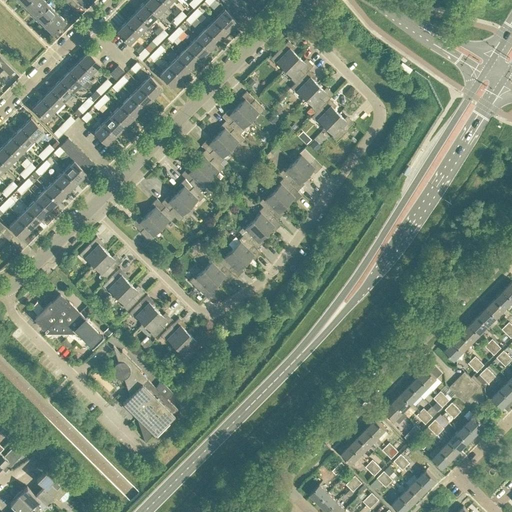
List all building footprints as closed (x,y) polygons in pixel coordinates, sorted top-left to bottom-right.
[(30,0),(25,6),(34,15),(47,2),(44,0),(30,0)] [(73,0),(66,0),(66,1),(74,9),(78,5),(73,0)] [(160,0),(146,0),(144,2),(157,15),(166,6),(160,0)] [(230,0),(229,0),(226,4),(235,12),(239,8),(230,0)] [(34,15),(43,24),(56,11),(47,2),(34,15)] [(144,2),(135,12),(147,24),(157,15),(144,2)] [(197,7),(191,13),(195,17),(201,12),(197,7)] [(224,8),(215,17),(227,30),(237,21),(224,8)] [(181,10),(176,16),(180,20),(185,14),(181,10)] [(56,11),(43,24),(53,34),(65,21),(56,11)] [(135,12),(125,21),(138,34),(147,24),(135,12)] [(195,17),(191,13),(186,18),(190,22),(195,17)] [(180,20),(176,16),(170,21),(175,25),(180,20)] [(215,17),(205,27),(218,39),(227,30),(215,17)] [(138,34),(125,21),(116,30),(129,43),(138,34)] [(178,26),(173,31),(177,35),(182,30),(178,26)] [(205,27),(196,36),(209,49),(218,39),(205,27)] [(163,29),(157,34),(162,38),(167,33),(163,29)] [(177,35),(173,31),(168,37),(172,41),(177,35)] [(162,38),(157,34),(152,39),(156,43),(162,38)] [(196,36),(187,45),(200,58),(209,49),(196,36)] [(281,70),(281,71),(297,55),(290,47),(292,44),(288,40),(280,48),(279,48),(270,57),(274,62),(276,61),(283,68),(281,70)] [(160,44),(154,50),(159,54),(164,48),(160,44)] [(187,45),(178,54),(191,67),(200,58),(187,45)] [(138,55),(141,59),(148,52),(144,47),(139,53),(139,54),(138,55)] [(159,54),(154,50),(149,55),(153,59),(159,54)] [(87,51),(78,60),(91,73),(100,63),(87,51)] [(178,54),(169,64),(181,76),(191,67),(178,54)] [(290,78),(294,82),(308,68),(313,64),(308,60),(305,62),(297,55),(281,71),(282,71),(284,69),(291,76),(290,78)] [(69,69),(81,82),(85,86),(89,81),(86,78),(91,73),(78,60),(69,69)] [(131,67),(135,71),(140,66),(136,61),(131,67)] [(403,61),(399,65),(400,65),(409,72),(411,69),(412,68),(405,63),(403,61)] [(5,62),(1,66),(9,75),(14,70),(5,62)] [(118,64),(109,72),(115,78),(123,70),(118,64)] [(181,76),(169,64),(159,73),(172,86),(181,76)] [(301,99),(302,100),(318,83),(310,76),(313,73),(308,68),(294,82),(290,86),(295,91),(297,90),(304,97),(301,99)] [(69,69),(59,79),(72,91),(81,82),(69,69)] [(123,75),(117,80),(121,84),(127,79),(123,75)] [(149,75),(140,84),(153,97),(162,87),(149,75)] [(107,78),(101,84),(105,88),(111,82),(107,78)] [(59,79),(50,88),(63,101),(72,91),(59,79)] [(121,84),(117,80),(112,86),(116,90),(121,84)] [(310,106),(315,111),(329,97),(333,93),(328,88),(325,91),(318,83),(302,100),(305,98),(312,105),(310,106)] [(105,88),(101,84),(96,89),(100,93),(105,88)] [(140,84),(131,93),(143,106),(153,97),(140,84)] [(50,88),(41,97),(54,110),(63,101),(50,88)] [(244,98),(236,106),(253,122),(253,121),(251,119),(258,111),(259,113),(264,108),(254,98),(246,90),(241,95),(244,98)] [(104,93),(99,99),(103,103),(108,97),(104,93)] [(131,93),(121,103),(134,115),(143,106),(131,93)] [(54,110),(41,97),(32,107),(44,119),(54,110)] [(88,97),(83,102),(87,106),(92,101),(88,97)] [(322,128),(338,112),(331,105),(333,102),(329,97),(315,111),(311,115),(316,120),(317,118),(324,125),(322,128)] [(103,103),(99,99),(94,104),(98,108),(103,103)] [(87,106),(83,102),(78,107),(82,111),(87,106)] [(121,103),(112,112),(125,125),(134,115),(121,103)] [(221,115),(225,119),(226,119),(239,133),(240,133),(244,128),(242,127),(249,120),(252,122),(253,122),(236,106),(229,113),(226,110),(221,115)] [(91,115),(87,111),(81,116),(86,120),(91,115)] [(112,112),(103,121),(116,134),(125,125),(112,112)] [(338,112),(322,128),(323,129),(325,127),(332,134),(331,135),(336,140),(346,130),(345,130),(354,122),(349,117),(346,120),(338,112)] [(267,118),(272,123),(278,118),(273,113),(267,118)] [(70,115),(65,120),(69,125),(74,119),(70,115)] [(30,117),(21,126),(34,139),(43,129),(30,117)] [(224,127),(216,134),(232,150),(233,150),(230,147),(237,140),(239,142),(244,137),(240,133),(239,133),(226,119),(225,119),(221,124),(224,127)] [(69,125),(65,120),(59,126),(64,130),(69,125)] [(116,134),(103,121),(94,131),(106,143),(116,134)] [(21,126),(12,135),(24,148),(34,139),(21,126)] [(201,144),(205,148),(219,162),(224,157),(222,156),(229,149),(232,151),(232,150),(216,134),(209,142),(206,139),(201,144)] [(12,135),(2,145),(15,157),(24,148),(12,135)] [(307,135),(302,139),(306,144),(311,139),(307,135)] [(59,145),(63,150),(72,141),(68,137),(59,145)] [(307,146),(313,151),(319,144),(312,139),(307,146)] [(63,150),(67,154),(76,145),(72,141),(63,150)] [(49,143),(43,149),(48,153),(53,148),(49,143)] [(276,143),(269,153),(276,158),(283,149),(276,143)] [(2,145),(0,146),(0,160),(6,167),(15,157),(2,145)] [(58,155),(63,150),(59,145),(54,151),(58,155)] [(67,154),(72,158),(80,149),(76,145),(67,154)] [(291,158),(290,159),(306,175),(314,167),(317,170),(321,165),(313,157),(303,147),(299,152),(300,154),(293,161),(291,158)] [(204,156),(196,163),(212,179),(213,179),(210,176),(217,169),(219,171),(224,166),(219,162),(205,148),(201,153),(204,156)] [(48,153),(43,149),(38,154),(42,158),(48,153)] [(72,158),(73,159),(76,162),(84,153),(80,149),(72,158)] [(84,153),(76,162),(80,166),(88,157),(84,153)] [(80,166),(84,170),(93,162),(88,157),(80,166)] [(46,159),(41,164),(45,168),(50,163),(46,159)] [(73,159),(64,169),(77,182),(86,172),(84,170),(80,166),(76,162),(73,159)] [(278,172),(283,177),(283,176),(297,190),(301,185),(299,183),(306,175),(290,159),(289,159),(292,162),(285,169),(283,167),(278,172)] [(30,162),(25,167),(29,171),(35,166),(30,162)] [(181,173),(185,177),(199,191),(203,186),(202,185),(209,177),(212,180),(212,179),(196,163),(188,171),(185,168),(181,173)] [(45,168),(41,164),(35,170),(39,174),(45,168)] [(29,171),(25,167),(20,172),(24,177),(29,171)] [(64,169),(55,178),(68,191),(77,182),(64,169)] [(270,187),(270,188),(286,204),(293,196),(296,199),(301,194),(297,190),(283,176),(283,177),(278,181),(280,183),(273,190),(270,187)] [(27,177),(22,183),(26,187),(32,182),(27,177)] [(183,185),(176,192),(192,208),(190,205),(197,198),(199,200),(203,195),(199,191),(185,177),(180,182),(183,185)] [(55,178),(46,187),(58,200),(68,191),(55,178)] [(12,180),(7,186),(11,190),(16,184),(12,180)] [(26,187),(22,183),(17,188),(21,192),(26,187)] [(11,190),(7,186),(1,191),(6,195),(11,190)] [(46,187),(36,197),(49,209),(58,200),(46,187)] [(258,201),(263,205),(276,219),(277,219),(281,214),(278,211),(286,204),(270,188),(269,188),(272,191),(265,198),(263,196),(258,201)] [(165,197),(161,202),(174,216),(178,220),(183,215),(182,213),(189,206),(191,209),(192,208),(176,192),(168,200),(165,197)] [(9,196),(4,201),(8,205),(13,200),(9,196)] [(36,197),(27,206),(40,219),(49,209),(36,197)] [(155,205),(147,213),(163,229),(164,228),(161,226),(168,219),(170,220),(174,216),(161,202),(156,198),(152,202),(155,205)] [(8,205),(4,201),(0,205),(0,207),(3,211),(8,205)] [(250,216),(250,217),(266,233),(273,225),(276,228),(281,223),(277,219),(276,219),(263,205),(258,210),(260,211),(253,219),(250,216)] [(27,206),(18,215),(31,228),(40,219),(27,206)] [(163,229),(147,213),(139,220),(137,218),(132,222),(140,230),(150,240),(155,235),(153,234),(160,227),(163,229)] [(31,228),(18,215),(8,225),(21,238),(31,228)] [(238,230),(242,234),(256,248),(261,243),(258,240),(266,233),(250,217),(249,217),(252,220),(244,227),(243,225),(238,230)] [(5,227),(0,231),(9,239),(13,235),(5,227)] [(230,245),(229,245),(245,262),(253,254),(256,257),(261,252),(256,248),(242,234),(238,239),(239,240),(232,247),(230,245)] [(90,266),(106,250),(98,243),(101,240),(97,235),(88,243),(78,253),(83,258),(85,256),(92,263),(90,266)] [(223,254),(218,259),(232,272),(232,273),(236,277),(241,272),(238,269),(245,262),(229,245),(229,246),(231,248),(224,256),(223,254)] [(106,250),(90,266),(91,267),(93,264),(100,272),(99,273),(104,278),(114,268),(113,268),(121,260),(117,255),(114,258),(106,250)] [(201,265),(201,266),(217,282),(224,274),(227,277),(232,273),(232,272),(218,259),(214,254),(209,259),(211,261),(204,268),(201,265)] [(217,282),(201,266),(200,266),(203,269),(195,276),(194,275),(189,279),(199,289),(207,297),(212,292),(209,290),(217,282)] [(113,297),(113,298),(129,282),(122,274),(124,271),(120,267),(112,275),(111,274),(102,284),(107,289),(108,288),(115,295),(113,297)] [(129,282),(113,298),(114,298),(116,296),(123,303),(122,304),(127,309),(137,299),(136,299),(145,291),(140,286),(137,289),(129,282)] [(511,296),(504,288),(495,297),(505,307),(511,300),(511,296)] [(49,326),(70,326),(72,324),(92,344),(102,334),(69,301),(68,301),(60,293),(51,301),(35,316),(45,326),(47,324),(49,326)] [(140,324),(141,325),(157,309),(149,301),(152,298),(147,294),(139,302),(129,312),(134,316),(135,315),(142,322),(140,324)] [(495,297),(487,306),(497,316),(505,307),(495,297)] [(487,306),(478,314),(488,324),(497,316),(487,306)] [(157,309),(141,325),(141,326),(144,323),(151,330),(149,332),(154,336),(164,327),(164,326),(172,318),(167,314),(164,316),(157,309)] [(478,314),(470,323),(480,333),(488,324),(478,314)] [(172,347),(172,348),(188,332),(180,324),(183,321),(179,317),(170,325),(170,324),(160,334),(165,339),(167,338),(174,345),(172,347)] [(470,323),(461,331),(471,341),(480,333),(470,323)] [(511,335),(511,330),(506,324),(502,328),(511,337),(511,335)] [(107,336),(112,331),(108,326),(103,331),(107,336)] [(461,331),(453,340),(463,350),(471,341),(461,331)] [(188,332),(172,348),(173,348),(175,346),(182,353),(181,355),(186,359),(195,349),(203,341),(199,337),(196,339),(188,332)] [(145,348),(151,341),(148,338),(141,344),(145,348)] [(492,338),(489,342),(497,350),(501,347),(492,338)] [(463,350),(453,340),(444,348),(454,358),(463,350)] [(497,350),(489,342),(485,345),(494,354),(497,350)] [(139,370),(141,369),(122,350),(120,352),(113,345),(118,361),(116,362),(115,363),(114,365),(113,366),(113,368),(113,370),(113,372),(114,373),(115,375),(116,376),(117,377),(119,378),(121,378),(123,378),(124,377),(128,390),(131,393),(122,402),(136,416),(145,441),(153,433),(155,434),(174,415),(173,413),(177,408),(167,398),(173,392),(161,380),(155,386),(139,370)] [(511,357),(504,349),(500,353),(509,362),(511,358),(511,357)] [(509,362),(500,353),(497,356),(506,365),(509,362)] [(475,355),(472,359),(481,367),(484,364),(475,355)] [(481,367),(472,359),(468,362),(477,371),(481,367)] [(427,366),(418,375),(428,385),(437,376),(437,377),(443,371),(434,362),(428,367),(427,366)] [(487,366),(483,370),(492,379),(495,375),(487,366)] [(465,370),(461,374),(469,382),(472,378),(465,370)] [(492,379),(483,370),(480,373),(489,382),(492,379)] [(461,374),(457,378),(465,386),(469,382),(461,374)] [(418,375),(410,383),(420,393),(428,385),(418,375)] [(457,378),(453,382),(461,390),(465,386),(457,378)] [(472,378),(469,382),(476,390),(480,386),(472,378)] [(511,381),(509,379),(501,388),(511,398),(511,396),(511,381)] [(449,386),(457,394),(461,390),(453,382),(449,386)] [(469,382),(465,386),(472,394),(476,390),(469,382)] [(410,383),(401,392),(411,402),(420,393),(410,383)] [(465,386),(461,390),(469,398),(472,394),(465,386)] [(511,398),(501,388),(492,396),(502,406),(511,398)] [(441,390),(437,394),(446,402),(449,399),(441,390)] [(461,390),(457,394),(465,402),(469,398),(461,390)] [(401,392),(393,400),(403,410),(411,402),(401,392)] [(446,402),(437,394),(434,397),(442,406),(446,402)] [(393,400),(384,409),(394,419),(395,418),(399,422),(407,414),(403,410),(393,400)] [(452,401),(449,405),(457,414),(461,410),(452,401)] [(457,414),(449,405),(445,408),(454,417),(457,414)] [(424,407),(420,410),(429,419),(432,416),(424,407)] [(429,419),(420,410),(417,414),(426,423),(429,419)] [(475,414),(466,422),(476,432),(485,424),(475,414)] [(376,417),(367,426),(377,436),(386,427),(376,417)] [(435,418),(432,422),(441,430),(444,427),(435,418)] [(441,430),(432,422),(428,425),(437,434),(441,430)] [(466,422),(458,431),(468,441),(476,432),(466,422)] [(416,423),(412,428),(416,432),(420,428),(417,425),(416,423)] [(367,426),(359,434),(369,444),(377,436),(367,426)] [(458,431),(449,439),(460,449),(468,441),(458,431)] [(359,434),(350,443),(360,453),(369,444),(359,434)] [(415,439),(423,448),(427,444),(418,436),(415,439)] [(449,439),(441,448),(451,458),(460,449),(449,439)] [(389,442),(386,445),(395,454),(398,450),(389,442)] [(360,453),(350,443),(341,452),(351,462),(360,453)] [(0,467),(2,465),(7,469),(22,453),(14,445),(4,455),(0,451),(0,467)] [(395,454),(386,445),(383,449),(391,457),(395,454)] [(451,458),(441,448),(432,457),(442,467),(451,458)] [(401,453),(398,456),(406,465),(410,462),(401,453)] [(406,465),(398,456),(394,460),(403,469),(406,465)] [(373,459),(369,462),(378,471),(381,467),(373,459)] [(333,470),(336,473),(345,464),(341,461),(333,470)] [(378,471),(369,462),(366,466),(374,474),(378,471)] [(427,468),(418,477),(428,487),(437,478),(427,468)] [(72,492),(68,488),(55,476),(54,477),(46,469),(36,478),(43,485),(39,489),(50,500),(54,496),(57,499),(59,498),(62,500),(64,500),(72,492)] [(384,470),(381,474),(389,482),(393,479),(384,470)] [(389,482),(381,474),(377,477),(386,486),(389,482)] [(346,483),(350,487),(358,478),(355,475),(346,483)] [(418,477),(409,485),(420,495),(428,487),(418,477)] [(358,478),(350,487),(353,490),(362,481),(358,478)] [(310,492),(319,501),(329,491),(320,482),(310,492)] [(361,492),(367,486),(364,483),(358,489),(361,492)] [(21,488),(17,493),(33,508),(41,500),(45,505),(50,500),(39,489),(35,493),(27,485),(22,489),(21,488)] [(409,485),(401,494),(411,504),(420,495),(409,485)] [(319,501),(327,510),(337,499),(329,491),(319,501)] [(363,500),(367,504),(375,495),(372,491),(363,500)] [(18,511),(17,511),(28,511),(33,508),(17,493),(13,497),(14,498),(10,502),(18,511)] [(402,511),(411,504),(401,494),(392,503),(401,511),(402,511)] [(375,495),(367,504),(370,507),(379,498),(375,495)] [(327,510),(329,511),(341,511),(346,508),(337,499),(327,510)]
